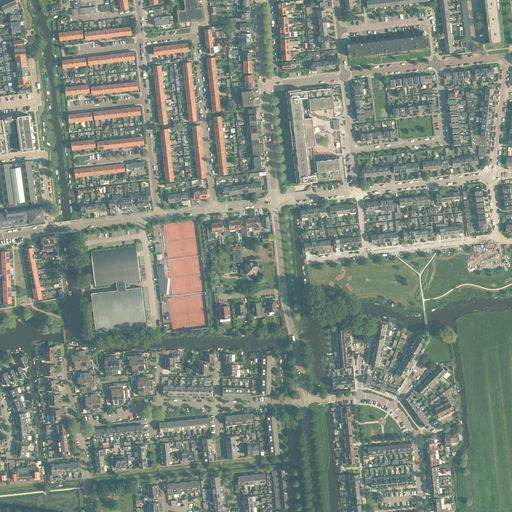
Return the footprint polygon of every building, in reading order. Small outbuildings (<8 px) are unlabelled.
[(10,15),(18,14),(17,7),(19,7),(15,0),(14,0),(2,6),(5,12),(8,11),(10,15)] [(196,0),(183,0),(184,5),(184,10),(176,10),(178,23),(204,20),(202,7),(199,8),(199,4),(197,4),(196,0)] [(485,0),(487,12),(488,22),(488,23),(490,37),(486,38),(484,38),(484,40),(485,45),(488,45),(488,44),(489,44),(490,45),(502,44),(498,10),(496,0),(485,0)] [(154,9),(155,18),(154,18),(155,26),(172,24),(171,15),(162,17),(161,8),(155,9),(154,9)] [(236,21),(244,21),(244,19),(250,18),(250,12),(241,13),(241,18),(227,18),(227,22),(236,21)] [(250,23),(234,24),(234,33),(240,32),(240,30),(250,30),(250,23)] [(204,30),(205,36),(211,35),(214,35),(218,34),(220,34),(220,31),(215,32),(214,26),(207,28),(207,29),(204,30)] [(429,47),(428,39),(427,35),(427,33),(424,31),(422,34),(419,35),(420,37),(350,45),(350,44),(347,44),(348,56),(429,47)] [(243,56),(240,56),(239,56),(239,60),(251,60),(251,52),(243,52),(243,56)] [(291,71),(291,68),(291,64),(294,64),(294,61),(282,62),(282,65),(281,65),(281,68),(282,68),(284,68),(284,71),(291,71)] [(240,76),(244,76),(244,82),(253,81),(252,75),(244,75),(243,73),(239,73),(240,76)] [(245,90),(245,89),(245,88),(253,87),(253,81),(244,82),(245,87),(240,87),(240,91),(245,90)] [(331,85),(286,91),(293,148),(294,148),(298,184),(307,183),(341,178),(341,173),(341,169),(339,157),(314,160),(312,146),(315,146),(312,117),(309,117),(309,111),(334,108),(331,85)] [(243,106),(253,105),(252,99),(248,99),(248,97),(252,96),(251,90),(241,91),(243,106)] [(11,115),(0,116),(0,154),(33,150),(29,115),(17,116),(17,117),(12,118),(11,115)] [(470,134),(471,139),(472,145),(479,145),(479,152),(485,153),(487,136),(487,135),(481,135),(470,134)] [(451,148),(449,148),(449,155),(452,155),(452,158),(452,159),(453,166),(459,166),(458,158),(454,158),(454,154),(452,154),(451,148)] [(13,164),(4,164),(4,165),(0,166),(1,169),(0,169),(0,171),(5,207),(31,204),(34,203),(36,203),(31,166),(30,166),(30,162),(25,162),(25,161),(17,164),(17,166),(13,166),(13,164)] [(259,170),(259,168),(261,168),(261,162),(254,163),(255,168),(251,169),(252,171),(259,170)] [(384,163),(382,163),(381,163),(381,164),(382,164),(383,174),(389,174),(388,166),(384,166),(384,163)] [(257,179),(254,180),(254,182),(255,191),(258,190),(258,191),(259,192),(261,192),(262,191),(261,182),(258,183),(257,179)] [(504,193),(511,192),(511,184),(511,185),(511,184),(506,185),(506,187),(503,187),(504,193)] [(151,198),(150,187),(146,188),(146,192),(144,192),(144,195),(142,195),(143,206),(149,205),(148,198),(151,198)] [(199,187),(200,188),(199,188),(201,198),(208,197),(207,189),(203,189),(202,188),(200,187),(199,187)] [(171,192),(167,192),(168,202),(175,202),(174,194),(171,194),(171,192)] [(125,197),(127,208),(132,207),(131,201),(134,200),(133,193),(128,194),(128,197),(125,197)] [(133,193),(134,200),(137,200),(138,207),(143,206),(142,195),(139,195),(139,193),(133,193)] [(117,196),(117,202),(120,202),(121,209),(127,208),(125,197),(122,198),(122,195),(117,196)] [(117,202),(117,196),(111,196),(112,199),(108,199),(110,210),(115,209),(114,203),(117,202)] [(18,224),(23,224),(22,222),(25,222),(26,223),(29,223),(34,222),(34,221),(40,220),(40,221),(44,221),(43,208),(35,209),(34,203),(31,204),(32,209),(0,213),(0,226),(4,226),(4,225),(11,224),(11,225),(15,225),(15,223),(18,223),(18,224)] [(251,217),(252,228),(253,232),(261,231),(260,223),(259,217),(256,217),(256,216),(251,217)] [(249,228),(252,228),(251,217),(245,218),(246,225),(243,225),(244,234),(245,237),(248,236),(247,231),(249,231),(249,230),(249,228)] [(268,217),(261,217),(263,228),(270,227),(268,217)] [(241,234),(244,234),(243,225),(240,226),(239,218),(234,219),(235,230),(240,229),(241,234)] [(226,228),(227,236),(230,235),(230,230),(235,230),(234,219),(228,220),(229,227),(226,228)] [(218,232),(217,221),(211,222),(212,229),(209,230),(210,237),(213,237),(214,238),(216,237),(216,235),(215,234),(215,232),(218,232)] [(217,221),(218,232),(223,231),(224,236),(227,236),(226,228),(223,228),(222,221),(217,221)] [(359,244),(359,240),(361,240),(360,237),(359,237),(355,237),(354,233),(351,234),(352,237),(353,245),(359,244)] [(55,235),(41,237),(42,250),(57,249),(55,235)] [(311,250),(311,242),(310,240),(306,240),(304,241),(302,241),(301,241),(302,250),(305,249),(305,251),(311,250)] [(147,329),(141,287),(128,289),(128,287),(128,286),(125,286),(125,285),(125,282),(140,280),(136,247),(106,250),(106,248),(101,249),(101,251),(91,252),(95,286),(116,283),(117,288),(93,291),(93,292),(93,293),(91,293),(96,336),(147,329)] [(242,261),(241,258),(240,247),(233,248),(234,262),(242,261)] [(248,263),(245,264),(246,274),(252,274),(253,274),(253,276),(257,276),(257,274),(257,269),(258,269),(257,262),(253,263),(253,262),(252,262),(252,260),(248,260),(248,263)] [(164,265),(158,266),(156,266),(158,275),(158,280),(160,293),(166,294),(168,278),(165,278),(164,265)] [(275,316),(281,316),(281,308),(277,309),(276,301),(268,301),(269,311),(274,311),(275,316)] [(260,302),(252,303),(253,315),(261,315),(261,317),(265,316),(265,308),(261,308),(260,302)] [(222,304),(218,304),(218,307),(219,307),(220,318),(226,317),(226,318),(230,318),(229,305),(222,306),(222,304)] [(244,304),(236,305),(237,315),(245,314),(245,317),(249,317),(248,309),(245,309),(244,304)] [(389,341),(389,339),(385,338),(386,335),(376,333),(375,338),(385,340),(385,341),(389,341)] [(414,339),(422,344),(425,339),(417,335),(414,339)] [(411,344),(419,349),(422,344),(414,339),(411,344)] [(408,349),(417,354),(419,349),(411,344),(408,349)] [(43,347),(44,355),(54,354),(53,351),(56,351),(55,346),(43,347)] [(70,361),(80,360),(79,347),(76,348),(76,351),(73,351),(73,355),(70,356),(70,361)] [(79,347),(80,360),(90,359),(90,354),(86,354),(85,350),(82,350),(82,348),(79,347)] [(406,353),(414,358),(417,354),(408,349),(406,353)] [(214,356),(218,356),(218,351),(214,351),(214,353),(204,353),(204,361),(209,361),(214,361),(214,356)] [(222,362),(226,362),(226,361),(232,362),(232,361),(232,354),(222,353),(222,351),(218,351),(218,356),(222,356),(222,362)] [(164,357),(164,363),(175,363),(175,360),(177,360),(177,358),(178,358),(178,352),(172,352),(172,357),(164,357)] [(414,358),(406,353),(404,352),(401,357),(403,358),(411,363),(414,358)] [(110,354),(111,365),(121,364),(120,359),(116,359),(116,355),(115,355),(115,353),(110,354)] [(136,353),(137,355),(138,364),(148,363),(147,358),(143,358),(143,354),(140,354),(140,353),(136,353)] [(54,354),(44,355),(44,362),(44,363),(56,361),(56,362),(57,362),(56,357),(54,358),(54,354)] [(100,361),(101,366),(111,365),(110,354),(105,354),(105,357),(104,357),(104,361),(100,361)] [(128,365),(138,364),(137,355),(131,355),(131,359),(127,360),(128,365)] [(24,356),(18,358),(22,368),(28,366),(27,363),(27,362),(27,361),(27,360),(27,359),(26,359),(26,358),(25,357),(24,358),(24,356)] [(400,363),(408,367),(411,363),(403,358),(400,363)] [(81,369),(81,371),(85,370),(86,370),(86,369),(87,368),(87,367),(90,367),(90,364),(91,364),(90,359),(80,360),(81,369)] [(75,370),(81,369),(80,360),(70,361),(71,366),(75,366),(75,370)] [(43,363),(44,370),(54,369),(54,366),(56,366),(56,362),(56,361),(44,363),(44,362),(43,363)] [(138,364),(139,373),(145,372),(144,368),(148,368),(148,363),(138,364)] [(175,368),(175,363),(164,363),(164,369),(172,369),(171,372),(177,372),(177,368),(175,368)] [(398,367),(406,372),(408,367),(400,363),(398,367)] [(111,365),(112,374),(118,374),(118,370),(121,369),(121,367),(121,364),(111,365)] [(138,364),(128,365),(128,370),(132,370),(133,374),(139,373),(138,364)] [(110,374),(112,374),(111,365),(101,366),(102,371),(105,371),(106,375),(107,375),(110,375),(110,374)] [(17,374),(15,374),(17,379),(19,378),(25,376),(25,375),(23,371),(20,366),(15,368),(17,374)] [(440,366),(437,370),(443,376),(448,370),(446,368),(444,370),(440,366)] [(403,377),(406,372),(398,367),(395,372),(403,377)] [(17,379),(15,374),(13,369),(8,371),(10,377),(8,378),(10,382),(12,381),(17,379)] [(54,369),(44,370),(45,377),(45,378),(57,377),(57,372),(54,373),(54,369)] [(433,374),(439,380),(443,376),(437,370),(433,374)] [(10,382),(8,378),(6,372),(0,375),(3,380),(1,381),(2,385),(4,384),(10,382)] [(75,377),(76,382),(86,381),(85,372),(80,373),(79,373),(79,377),(75,377)] [(91,372),(85,372),(86,381),(96,380),(95,375),(91,376),(91,372)] [(429,377),(435,384),(439,380),(433,374),(429,377)] [(370,385),(373,377),(367,375),(364,383),(370,385)] [(134,387),(143,385),(143,376),(136,377),(137,381),(133,381),(134,387)] [(149,376),(143,376),(143,385),(153,384),(153,381),(155,381),(155,379),(153,379),(149,380),(149,376)] [(57,377),(45,378),(46,384),(46,385),(56,384),(55,381),(58,381),(57,377)] [(375,387),(378,379),(373,377),(370,385),(375,387)] [(425,381),(431,387),(435,384),(429,377),(425,381)] [(380,389),(383,381),(378,379),(375,387),(380,389)] [(86,381),(87,390),(93,390),(92,386),(96,385),(96,380),(86,381)] [(86,381),(76,382),(76,386),(76,388),(80,387),(81,391),(87,390),(86,381)] [(385,391),(388,382),(383,381),(380,389),(385,391)] [(431,387),(425,381),(421,385),(427,391),(431,387)] [(390,392),(393,384),(388,382),(385,391),(390,392)] [(107,390),(108,395),(117,394),(116,383),(113,384),(113,385),(111,386),(111,390),(107,390)] [(120,385),(120,383),(116,383),(117,394),(127,393),(127,388),(123,388),(123,384),(120,385)] [(56,384),(46,385),(46,393),(48,393),(59,392),(59,391),(58,387),(56,387),(56,384)] [(143,385),(144,395),(150,394),(150,390),(154,390),(153,384),(143,385)] [(398,386),(393,384),(390,392),(395,394),(398,386)] [(143,385),(134,387),(134,392),(138,391),(138,395),(144,395),(143,385)] [(421,385),(417,389),(423,395),(427,391),(421,385)] [(17,388),(16,388),(7,391),(8,395),(9,394),(10,396),(11,396),(12,398),(20,395),(17,388)] [(48,400),(58,399),(58,396),(60,395),(60,391),(59,391),(59,392),(48,393),(48,400)] [(91,394),(92,403),(102,402),(101,397),(97,397),(97,393),(91,394)] [(128,398),(127,393),(117,394),(118,403),(125,403),(124,399),(128,398)] [(92,403),(91,394),(87,394),(85,394),(85,398),(81,399),(82,404),(92,403)] [(117,394),(108,395),(108,400),(112,400),(112,404),(118,403),(117,394)] [(404,399),(403,400),(406,404),(413,399),(410,394),(408,396),(404,399)] [(22,401),(20,395),(12,398),(12,399),(11,400),(12,402),(11,402),(12,405),(22,401)] [(442,400),(443,403),(444,403),(448,411),(453,408),(449,400),(448,400),(447,398),(442,400)] [(58,399),(48,400),(49,407),(61,406),(61,402),(59,402),(58,399)] [(413,399),(406,404),(410,408),(417,403),(413,399)] [(16,409),(17,412),(25,409),(25,408),(22,401),(12,405),(13,409),(15,408),(15,410),(16,409)] [(99,411),(98,407),(102,407),(102,402),(92,403),(93,412),(92,412),(93,414),(97,414),(97,412),(99,411)] [(86,413),(92,412),(93,412),(92,403),(82,404),(82,409),(86,409),(86,413)] [(417,403),(410,408),(413,413),(420,408),(417,403)] [(438,416),(443,413),(439,405),(437,403),(435,404),(437,406),(434,407),(434,408),(437,414),(438,416)] [(443,403),(439,405),(443,413),(448,411),(444,403),(443,403)] [(61,406),(49,407),(50,415),(60,414),(59,411),(62,410),(61,406)] [(420,408),(413,413),(416,417),(423,412),(420,408)] [(15,416),(16,420),(27,418),(26,412),(25,409),(17,412),(18,414),(16,414),(17,416),(15,416)] [(423,412),(416,417),(419,422),(426,416),(423,412)] [(60,414),(50,415),(51,423),(63,421),(63,417),(60,417),(60,414)] [(426,416),(419,422),(422,426),(429,421),(426,416)] [(28,423),(27,418),(16,420),(17,423),(18,423),(18,424),(20,424),(20,427),(28,426),(28,423)] [(29,434),(28,428),(28,426),(20,427),(20,429),(19,429),(19,431),(17,431),(17,435),(29,434)] [(450,433),(451,442),(456,442),(459,441),(458,439),(459,439),(458,436),(456,436),(455,433),(450,433)] [(20,442),(29,443),(29,440),(29,434),(17,435),(17,438),(19,438),(19,440),(20,440),(20,442)] [(425,438),(425,443),(434,443),(434,439),(436,439),(436,434),(433,435),(434,437),(425,438)] [(17,446),(16,449),(27,451),(29,443),(20,442),(20,445),(19,445),(18,446),(17,446)] [(26,459),(27,451),(16,449),(16,453),(17,453),(17,455),(18,455),(18,457),(26,459)] [(74,472),(81,471),(80,466),(79,467),(78,462),(75,462),(73,462),(73,471),(74,471),(74,472)] [(150,483),(142,484),(142,487),(144,487),(145,492),(148,492),(158,490),(157,488),(158,488),(158,485),(150,486),(150,483)] [(143,497),(144,500),(152,500),(151,497),(159,496),(158,493),(158,490),(148,492),(148,495),(145,495),(145,497),(143,497)] [(441,495),(433,496),(434,499),(431,499),(431,504),(441,504),(441,498),(442,498),(441,495)] [(152,503),(152,500),(144,500),(144,503),(148,503),(148,508),(159,509),(159,506),(159,503),(152,503)]
